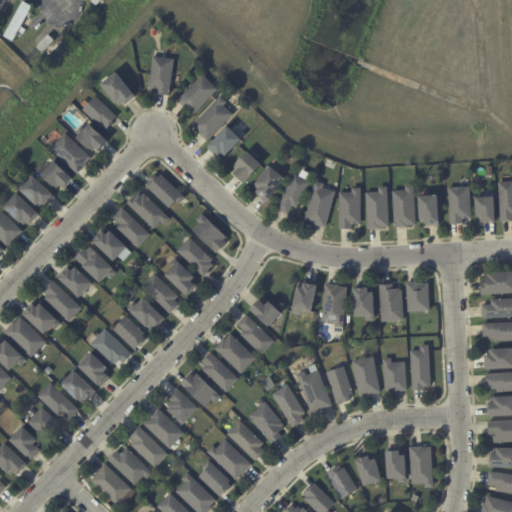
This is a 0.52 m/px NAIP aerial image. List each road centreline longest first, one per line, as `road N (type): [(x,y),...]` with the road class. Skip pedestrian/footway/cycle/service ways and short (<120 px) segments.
road 1 (residential): [(511,249),(385,256),(306,249),(237,212),(155,135),(0,300)]
road 2 (residential): [(265,233),(230,289),(19,511)]
road 3 (residential): [(451,511),(460,416),(448,253)]
road 4 (residential): [(247,511),(299,458),(355,426),(460,416)]
